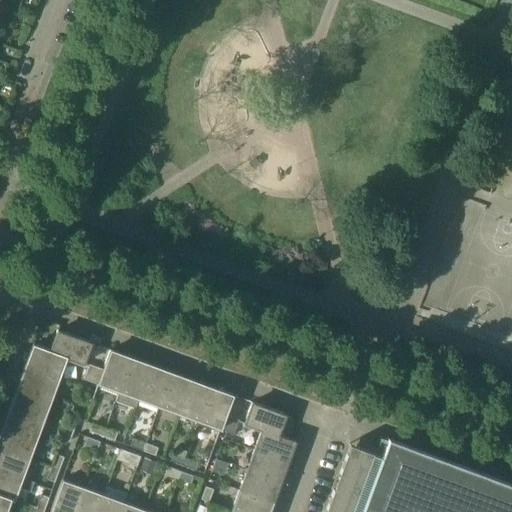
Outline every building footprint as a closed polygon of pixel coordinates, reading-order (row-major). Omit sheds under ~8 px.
[(49,351),(66,357),(83,364),(91,342),(57,329),(50,350),(49,351)] [(25,364),(59,377),(66,357),(49,351),(50,350),(34,344),(33,343),(25,364)] [(118,390),(131,357),(110,349),(103,369),(100,376),(97,383),(118,390)] [(131,357),(118,390),(115,400),(135,408),(138,398),(139,398),(152,364),(131,357)] [(18,384),(52,397),(59,377),(25,364),(18,384)] [(89,364),(86,371),(100,376),(103,369),(89,364)] [(159,405),(171,371),(152,364),(139,398),(159,405)] [(97,383),(100,376),(86,371),(84,378),(97,383)] [(179,413),(192,379),(171,371),(159,405),(179,413)] [(199,420),(212,386),(192,379),(179,413),(199,420)] [(10,404),(44,417),(52,397),(18,384),(10,404)] [(84,401),(89,388),(81,385),(77,398),(84,401)] [(233,394),(212,386),(199,420),(221,428),(223,422),(226,414),(233,394)] [(278,435),(278,434),(286,414),(252,401),(244,423),(261,429),(278,435)] [(44,417),(10,404),(3,425),(37,437),(44,417)] [(71,413),(66,425),(74,428),(79,416),(71,413)] [(239,419),(226,414),(223,422),(236,427),(239,419)] [(236,427),(223,422),(221,428),(220,429),(234,434),(236,427)] [(89,431),(101,435),(104,427),(92,423),(89,431)] [(37,437),(3,425),(0,432),(0,446),(29,457),(37,437)] [(74,428),(66,425),(62,438),(69,441),(74,428)] [(104,427),(101,435),(115,440),(117,432),(104,427)] [(261,429),(254,449),(288,462),(295,440),(278,434),(278,435),(261,429)] [(97,449),(100,441),(87,436),(84,444),(97,449)] [(511,511),(511,483),(388,437),(381,454),(349,443),(323,511),(511,511)] [(130,446),(142,450),(145,442),(133,438),(130,446)] [(158,447),(145,442),(142,450),(155,455),(158,447)] [(0,469),(22,478),(22,477),(29,457),(0,446),(0,469)] [(116,459),(137,466),(140,456),(120,448),(116,459)] [(288,462),(254,449),(246,469),(280,481),(288,462)] [(170,461),(183,465),(186,457),(173,453),(170,461)] [(56,454),(52,466),(59,468),(64,457),(56,454)] [(144,457),(140,468),(152,472),(156,461),(144,457)] [(186,457),(183,465),(196,470),(198,462),(186,457)] [(59,468),(52,466),(47,479),(55,482),(59,468)] [(22,478),(0,469),(0,493),(10,498),(14,499),(19,486),(30,491),(34,482),(22,477),(22,478)] [(273,502),(280,481),(246,469),(239,489),(273,502)] [(193,475),(181,471),(178,478),(191,483),(193,475)] [(73,511),(83,487),(62,479),(49,511),(73,511)] [(106,486),(103,494),(104,494),(96,511),(119,511),(124,502),(123,502),(126,493),(106,486)] [(214,488),(205,486),(201,499),(209,501),(214,488)] [(103,494),(83,487),(73,511),(96,511),(104,494),(103,494)] [(239,489),(231,510),(237,511),(268,511),(273,502),(239,489)] [(0,493),(0,511),(4,511),(10,498),(0,493)] [(41,494),(36,507),(44,510),(49,497),(41,494)] [(124,502),(119,511),(142,511),(144,509),(124,502)]
